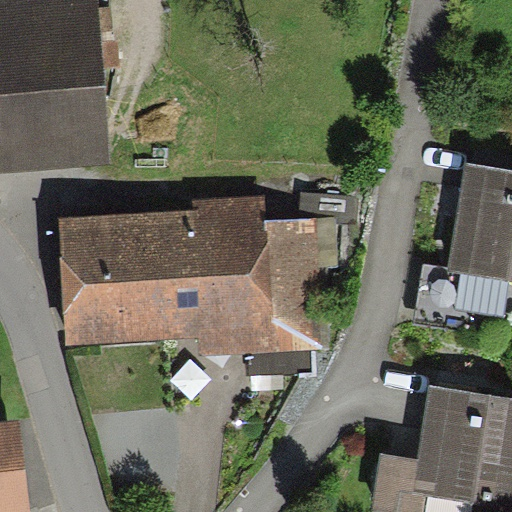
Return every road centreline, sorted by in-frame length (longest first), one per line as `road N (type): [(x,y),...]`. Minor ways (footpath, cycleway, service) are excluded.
road 1 (residential): [(236,511),(308,426),(350,353),(386,232),(430,0)]
road 2 (residential): [(0,284),(84,511)]
